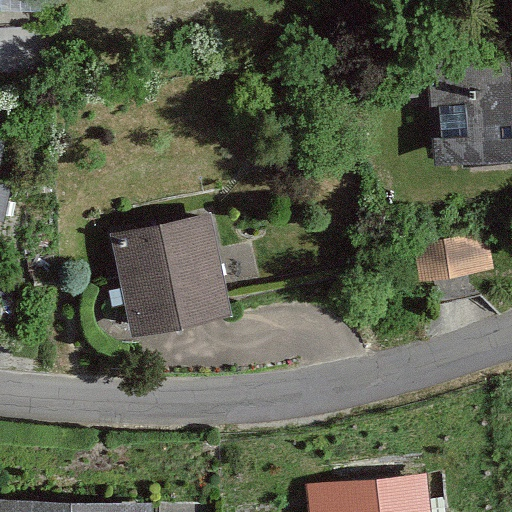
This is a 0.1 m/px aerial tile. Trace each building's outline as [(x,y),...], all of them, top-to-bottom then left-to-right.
[(511,52),(438,53),(439,157),(511,156),(511,52)] [(412,204),(428,276),(498,261),(482,189),(412,204)] [(208,230),(119,243),(130,321),(220,307),(208,230)] [(433,511),(434,490),(310,487),(309,511),(433,511)] [(0,504),(0,511),(149,511),(149,503),(0,504)]
